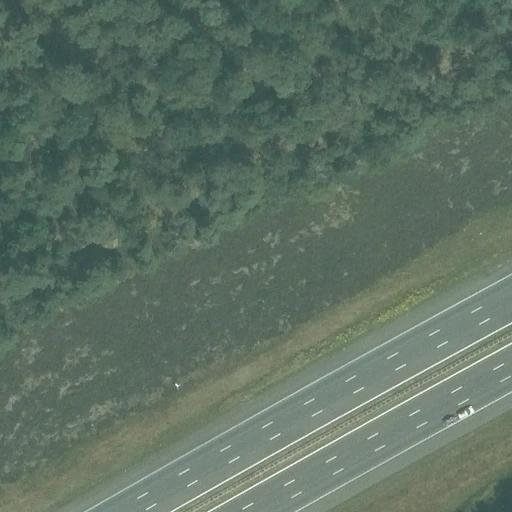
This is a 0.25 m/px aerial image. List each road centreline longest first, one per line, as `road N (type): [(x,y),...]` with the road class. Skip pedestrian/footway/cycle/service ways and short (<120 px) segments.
road 1 (motorway): [(511,298),(129,511)]
road 2 (motorway): [(254,511),(511,367)]
